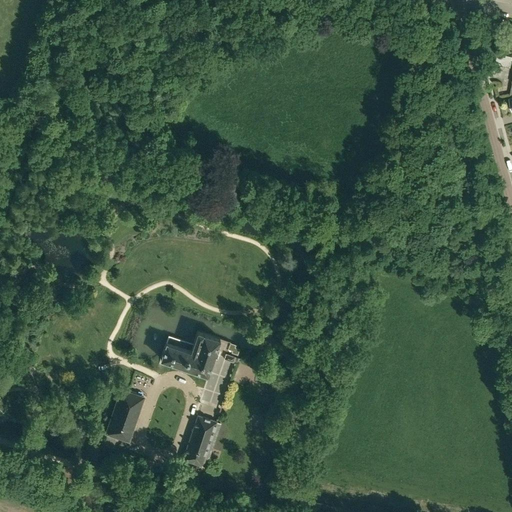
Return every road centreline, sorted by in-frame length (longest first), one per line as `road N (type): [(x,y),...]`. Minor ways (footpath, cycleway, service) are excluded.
road 1 (residential): [(511,202),(456,0)]
road 2 (residential): [(151,460),(177,443),(193,384),(173,374),(156,386),(146,447)]
